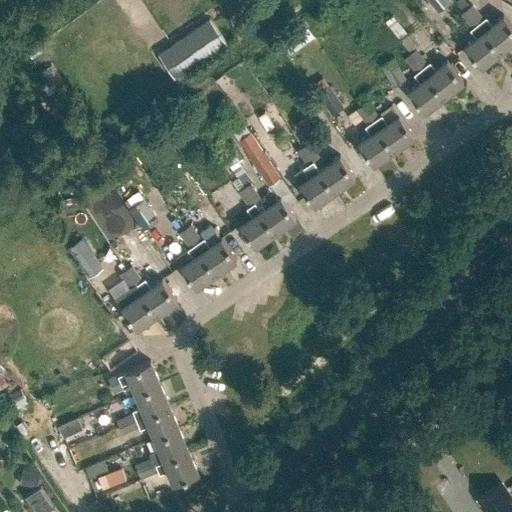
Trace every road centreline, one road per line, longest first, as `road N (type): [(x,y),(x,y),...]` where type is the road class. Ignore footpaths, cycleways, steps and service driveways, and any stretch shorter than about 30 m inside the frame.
road 1 (residential): [(511,108),(202,316),(184,337),(184,362),(212,433),(253,502)]
road 2 (tertiary): [(253,502),(381,390),(511,225)]
road 3 (track): [(293,0),(232,53),(0,200)]
